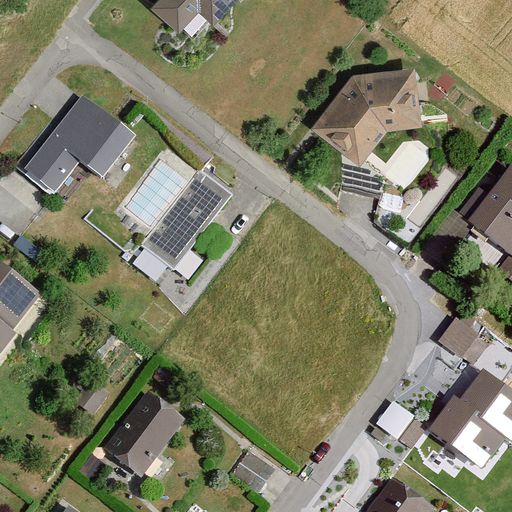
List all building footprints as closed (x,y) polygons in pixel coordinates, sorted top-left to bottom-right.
[(230,0),(189,0),(212,22),(230,0)] [(418,64),(351,72),(309,127),(359,165),(386,132),(419,129),(418,64)] [(133,138),(86,99),(31,162),(50,177),(69,156),(100,179),(133,138)] [(511,168),(488,198),(474,186),(453,215),(507,258),(495,275),(511,288),(511,168)] [(201,169),(145,247),(189,279),(205,257),(193,249),(233,192),(201,169)] [(0,260),(0,352),(44,294),(0,260)] [(438,340),(462,358),(481,333),(457,315),(438,340)] [(511,397),(479,371),(423,429),(481,476),(511,431),(511,397)] [(147,390),(102,448),(140,482),(188,420),(147,390)] [(235,477),(264,492),(278,466),(249,451),(235,477)] [(435,511),(436,511),(397,481),(373,511),(435,511)]
